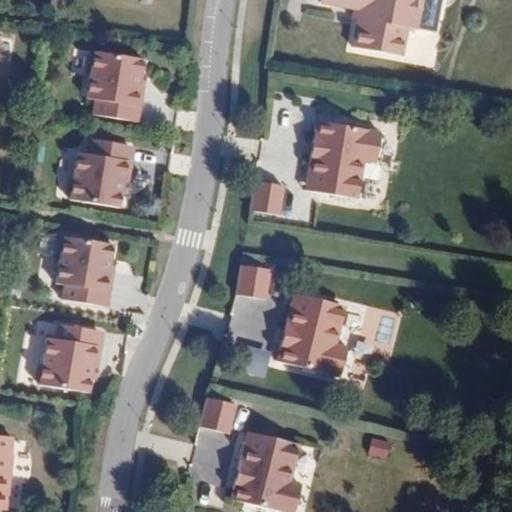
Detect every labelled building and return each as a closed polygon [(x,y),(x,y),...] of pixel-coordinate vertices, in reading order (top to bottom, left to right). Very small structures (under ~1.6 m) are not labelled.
[(353,21),(349,47),(396,54),(402,27),(412,28),(415,0),(315,0),(315,2),(362,10),(360,22),(353,21)] [(135,112),(146,51),(97,43),(91,47),(89,59),(92,62),(88,91),(96,92),(94,106),(135,112)] [(379,128),(313,118),(305,175),(313,176),(312,188),(351,194),(355,170),(360,171),(363,157),(374,158),(379,128)] [(121,200),(131,139),(91,131),(88,146),(78,144),(75,171),(70,175),(68,186),(74,192),(121,200)] [(283,186),(254,182),(251,212),(280,215),(283,186)] [(103,311),(112,248),(64,239),(58,245),(56,254),(61,262),(56,286),(63,288),(61,302),(103,311)] [(276,274),(246,270),(242,298),(272,302),(276,274)] [(301,308),(287,364),(351,380),(357,351),(347,348),(350,333),(346,332),(350,309),(311,300),(310,310),(301,308)] [(88,397),(97,335),(58,328),(56,341),(48,340),(43,366),(37,369),(35,382),(41,390),(88,397)] [(237,406),(209,399),(202,427),(230,434),(237,406)] [(246,443),(230,500),(273,511),(293,511),(301,488),(291,484),(294,470),(289,469),(295,446),(257,436),(255,445),(246,443)] [(364,454),(384,459),(388,442),(368,437),(364,454)] [(0,511),(7,511),(10,439),(0,438),(0,511)]
